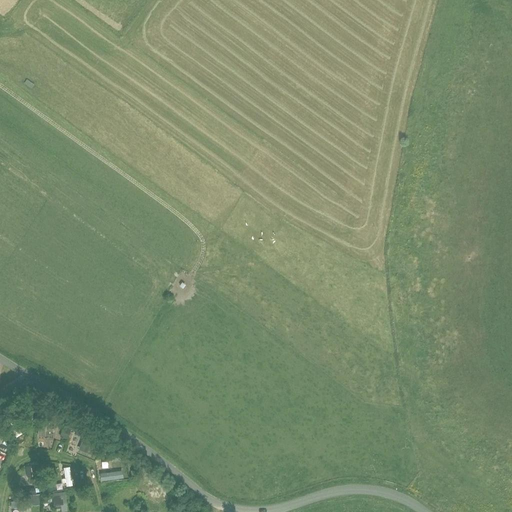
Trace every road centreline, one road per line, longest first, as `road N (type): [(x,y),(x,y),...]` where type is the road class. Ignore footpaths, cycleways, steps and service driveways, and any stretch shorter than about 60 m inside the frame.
road 1 (unclassified): [(248,509),(209,499),(0,358)]
road 2 (unclassified): [(425,511),(391,493),(362,489),(248,509)]
